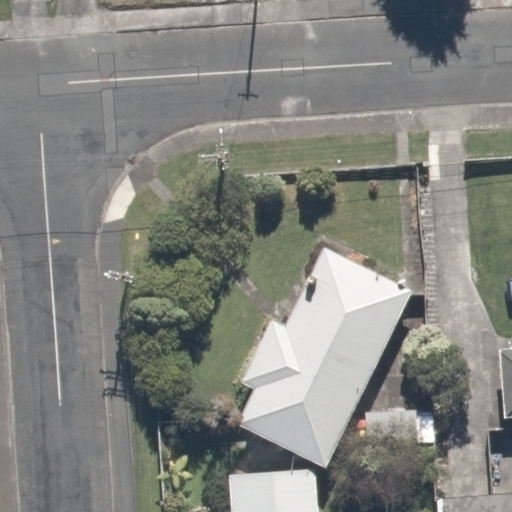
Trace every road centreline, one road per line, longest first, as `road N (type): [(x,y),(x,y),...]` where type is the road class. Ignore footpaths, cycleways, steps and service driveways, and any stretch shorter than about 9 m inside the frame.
road 1 (residential): [(39,87),(511,59)]
road 2 (residential): [(65,511),(39,87)]
